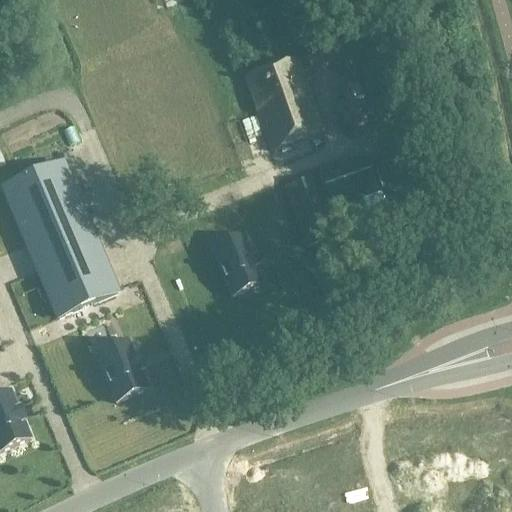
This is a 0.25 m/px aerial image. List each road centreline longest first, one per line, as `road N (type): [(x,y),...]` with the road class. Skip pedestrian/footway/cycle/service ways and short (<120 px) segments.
road 1 (unclassified): [(198,453),(434,368)]
road 2 (unclassified): [(65,511),(198,453)]
